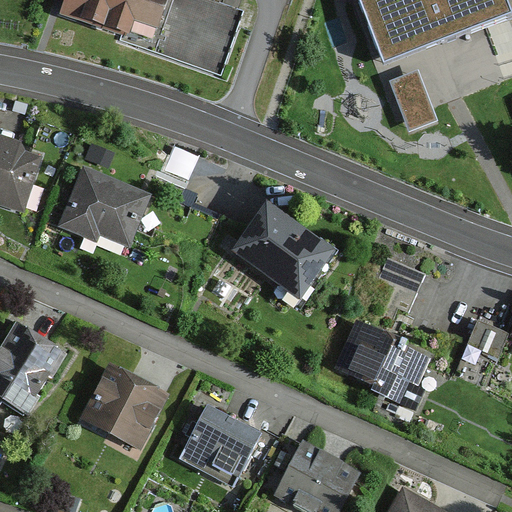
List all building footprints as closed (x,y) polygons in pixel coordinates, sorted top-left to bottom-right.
[(65,0),(59,18),(221,76),(243,14),(204,0),(65,0)] [(360,0),(385,65),(511,15),(505,0),(360,0)] [(419,71),(389,83),(409,135),(439,124),(419,71)] [(36,159),(0,148),(0,206),(21,212),(36,159)] [(139,197),(77,176),(57,232),(89,244),(92,235),(122,245),(139,197)] [(319,257),(251,211),(221,255),(289,300),(319,257)] [(389,257),(382,276),(420,290),(427,271),(389,257)] [(51,355),(2,327),(0,331),(0,408),(16,417),(51,355)] [(426,361),(352,328),(329,377),(416,416),(426,394),(414,388),(426,361)] [(503,342),(474,330),(463,357),(491,369),(503,342)] [(164,406),(102,372),(73,425),(135,459),(164,406)] [(262,438),(208,409),(180,462),(234,491),(262,438)] [(342,511),(361,476),(302,445),(275,498),(301,511),(342,511)] [(425,511),(395,497),(387,511),(425,511)]
